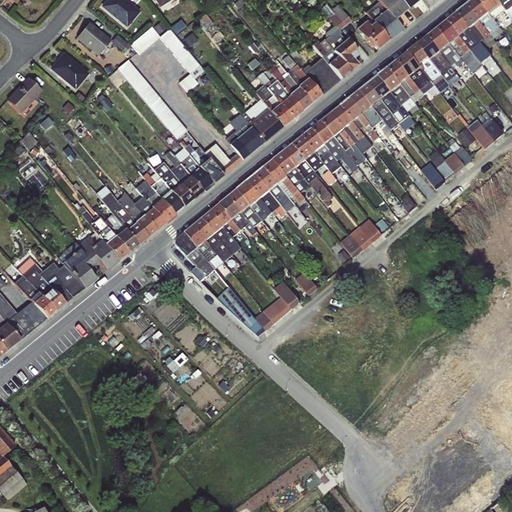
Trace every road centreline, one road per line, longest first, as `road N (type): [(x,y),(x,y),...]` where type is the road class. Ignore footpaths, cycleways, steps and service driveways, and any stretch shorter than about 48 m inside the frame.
road 1 (residential): [(145,245),(457,0)]
road 2 (residential): [(370,511),(339,439),(145,245)]
road 3 (residential): [(0,367),(145,245)]
